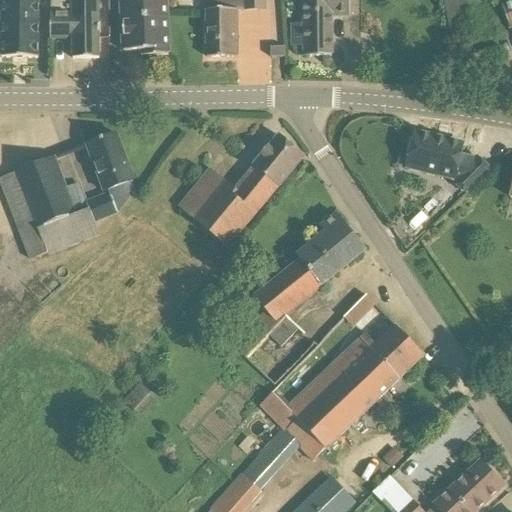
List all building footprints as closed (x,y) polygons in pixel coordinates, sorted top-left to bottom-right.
[(30,0),(2,0),(2,59),(38,60),(39,0),(31,0),(30,0)] [(99,60),(99,40),(99,0),(50,1),(50,40),(73,40),(73,60),(99,60)] [(168,57),(168,37),(166,0),(123,0),(122,0),(124,53),(142,52),(142,58),(168,57)] [(243,0),(244,11),(265,11),(265,0),(243,0)] [(304,0),(305,24),(305,47),(305,58),(332,58),(331,17),(350,16),(350,0),(304,0)] [(495,35),(490,15),(486,0),(444,0),(454,43),(495,35)] [(237,58),(237,11),(216,10),(207,10),(207,59),(237,58)] [(271,48),(271,59),(285,58),(285,48),(271,48)] [(490,172),(479,161),(478,159),(476,161),(460,158),(463,145),(415,134),(406,171),(456,183),(457,187),(466,196),(476,186),(490,172)] [(138,192),(123,154),(116,135),(87,147),(105,194),(87,201),(80,185),(66,191),(55,161),(0,180),(0,181),(29,262),(99,237),(94,223),(118,214),(138,192)] [(228,250),(291,173),(304,158),(278,137),(252,168),(255,170),(233,196),(223,187),(226,183),(211,171),(179,210),(228,250)] [(298,330),(286,316),(366,251),(354,236),(351,239),(344,230),(345,230),(336,219),(338,217),(337,216),(324,227),(330,235),(253,298),(265,312),(232,346),(246,360),(268,336),(281,348),(298,330)] [(260,407),(281,429),(299,448),(313,463),(424,358),(396,328),(376,347),(365,335),(351,349),(286,408),(273,395),(260,407)] [(156,400),(139,385),(126,401),(143,416),(156,400)] [(400,462),(391,453),(383,460),(392,470),(400,462)] [(438,511),(477,511),(489,501),(503,488),(481,463),(433,507),(438,511)] [(244,511),(262,493),(260,492),(241,475),(224,495),(210,511),(211,511),(210,511),(244,511)] [(369,494),(386,511),(395,511),(408,501),(387,478),(369,494)] [(349,511),(356,506),(331,480),(297,511),(349,511)]
